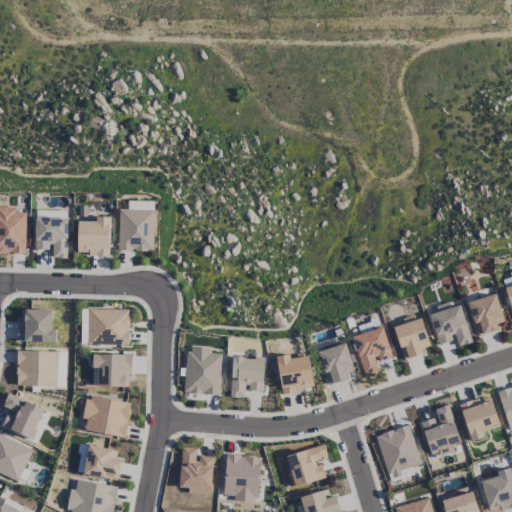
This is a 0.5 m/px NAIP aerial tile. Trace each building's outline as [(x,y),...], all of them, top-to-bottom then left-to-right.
[(117,250),(153,251),(154,201),(127,200),(127,209),(118,209),(117,250)] [(0,253),(25,254),(26,212),(14,212),(14,207),(0,206),(0,253)] [(51,250),(50,258),(66,258),(67,210),(35,210),(34,249),(51,250)] [(108,255),(109,217),(95,217),(95,221),(77,221),(76,254),(108,255)] [(511,271),(509,273),(510,277),(502,279),(511,315),(511,271)] [(466,302),(477,336),(498,330),(496,324),(503,321),(494,293),(466,302)] [(437,345),(454,340),(455,347),(471,343),(460,304),(449,307),(448,302),(434,306),(436,312),(429,314),(437,345)] [(86,344),(87,309),(80,308),(79,344),(86,344)] [(18,342),(55,343),(56,329),(51,328),(51,310),(18,309),(18,342)] [(128,345),(128,310),(88,309),(87,345),(128,345)] [(419,315),(402,321),(403,324),(392,327),(403,360),(423,354),(421,348),(429,346),(419,315)] [(363,374),(378,369),(375,362),(391,357),(382,327),(351,336),(363,374)] [(328,386),(348,379),(346,373),(354,370),(344,342),(316,352),(328,386)] [(218,395),(220,354),(210,353),(210,348),(186,346),(183,393),(218,395)] [(56,351),(16,350),(15,386),(55,386),(56,351)] [(129,354),(92,354),(91,386),(129,386),(129,354)] [(281,393),(313,388),(307,356),(288,359),(287,354),(275,356),(281,393)] [(245,398),(245,391),(262,391),(263,359),(231,358),(230,397),(245,398)] [(511,386),(496,392),(508,431),(511,430),(511,386)] [(43,409),(8,393),(1,407),(8,410),(1,426),(30,439),(43,409)] [(483,436),(482,432),(499,427),(489,395),(458,405),(469,441),(483,436)] [(124,437),(130,403),(85,396),(81,419),(85,419),(84,431),(124,437)] [(419,422),(431,457),(452,449),(451,445),(460,442),(447,405),(432,409),(435,417),(419,422)] [(374,435),(386,476),(421,466),(408,425),(374,435)] [(0,474),(17,482),(32,449),(0,435),(0,474)] [(116,451),(80,444),(75,472),(116,481),(120,460),(114,459),(116,451)] [(285,456),(294,487),(324,478),(319,461),(327,459),(323,444),(285,456)] [(211,493),(212,456),(196,456),(196,448),(180,447),(178,487),(187,488),(187,492),(211,493)] [(232,501),(257,502),(259,456),(224,455),(223,496),(233,496),(232,501)] [(479,481),(488,511),(498,508),(499,511),(511,506),(511,474),(510,467),(495,472),(496,476),(479,481)] [(64,511),(111,511),(116,487),(76,480),(74,490),(69,489),(64,511)] [(298,497),(303,511),(339,511),(334,495),(329,497),(327,489),(298,497)] [(444,511),(477,511),(472,491),(441,499),(444,511)] [(394,511),(431,511),(427,498),(393,508),(394,511)] [(0,511),(19,511),(0,502),(0,511)]
